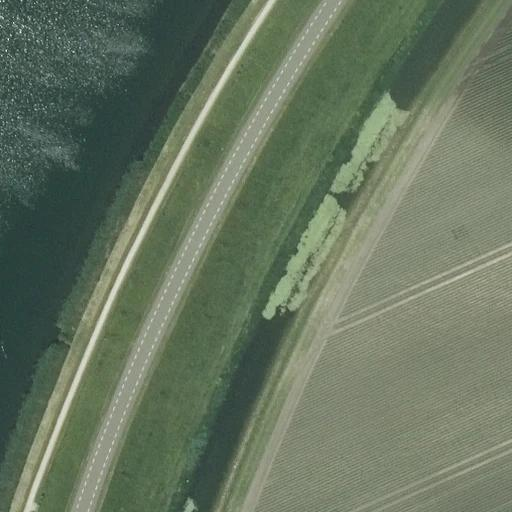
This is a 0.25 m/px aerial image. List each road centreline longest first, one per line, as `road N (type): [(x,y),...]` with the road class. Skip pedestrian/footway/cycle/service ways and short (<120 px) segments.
road 1 (unclassified): [(339,0),(217,200),(91,511)]
road 2 (track): [(347,255),(511,182)]
